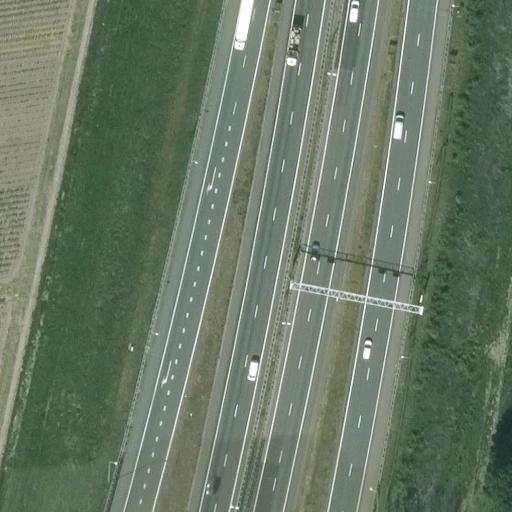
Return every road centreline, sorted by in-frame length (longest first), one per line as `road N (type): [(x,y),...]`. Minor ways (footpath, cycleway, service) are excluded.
road 1 (motorway): [(255,0),(132,511)]
road 2 (motorway): [(309,0),(212,511)]
road 3 (motorway): [(267,511),(362,0)]
road 4 (motorway): [(341,511),(422,0)]
